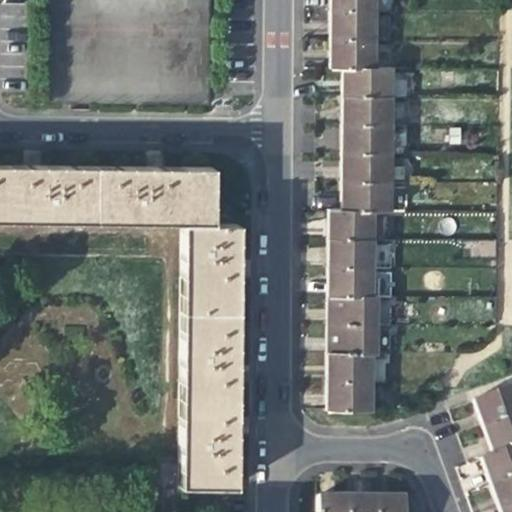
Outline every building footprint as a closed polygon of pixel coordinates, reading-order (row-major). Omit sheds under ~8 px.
[(190,101),(208,101),(208,0),(173,0),(172,3),(150,12),(152,13),(136,19),(127,16),(133,1),(135,0),(70,0),(80,21),(79,0),(91,0),(91,36),(82,40),(92,66),(92,100),(134,100),(141,82),(189,99),(190,101)] [(324,0),(324,2),(324,17),(368,18),(368,0),(324,0)] [(368,47),(368,18),(324,17),(324,31),(324,46),(368,47)] [(368,73),(368,47),(324,46),(324,57),(324,72),(339,72),(368,73)] [(387,74),(368,73),(339,72),(338,86),(338,101),(387,103),(387,74)] [(338,130),(386,131),(387,103),(338,101),(338,116),(338,130)] [(338,159),(386,160),(386,131),(338,130),(338,143),(338,159)] [(338,187),(385,188),(386,160),(338,159),(338,170),(338,187)] [(46,183),(2,182),(2,239),(87,240),(87,184),(46,183)] [(133,185),(90,184),(91,241),(208,238),(208,186),(133,185)] [(337,202),(337,215),(367,216),(385,216),(385,188),(338,187),(337,202)] [(367,244),(367,216),(337,215),(323,215),(323,231),(323,243),(367,244)] [(177,330),(232,329),(233,305),(233,241),(178,241),(177,330)] [(367,273),(367,244),(323,243),(322,257),(322,273),(367,273)] [(366,301),(367,273),(322,273),(322,288),(322,300),(366,301)] [(371,301),(366,301),(322,300),(322,316),(321,329),(371,330),(371,301)] [(370,358),(371,330),(321,329),(321,342),(321,357),(365,358),(370,358)] [(231,380),(231,332),(176,333),(176,418),(231,419),(231,380)] [(365,386),(365,358),(321,357),(321,372),(321,386),(365,386)] [(365,414),(365,386),(321,386),(321,401),(320,414),(365,414)] [(472,418),(478,434),(511,421),(511,393),(510,394),(508,388),(466,403),(472,418)] [(511,421),(478,434),(482,446),(487,460),(511,451),(511,421)] [(231,450),(230,423),(177,423),(176,506),(231,506),(231,450)] [(511,482),(511,451),(487,460),(476,464),(481,479),(486,492),(511,482)] [(511,482),(486,492),(491,506),(492,511),(509,511),(511,511),(511,482)] [(313,511),(342,511),(342,502),(329,502),(313,502),(313,511)] [(358,502),(342,502),(342,511),(369,511),(370,503),(358,502)] [(383,503),(370,503),(369,511),(398,511),(398,504),(383,503)]
